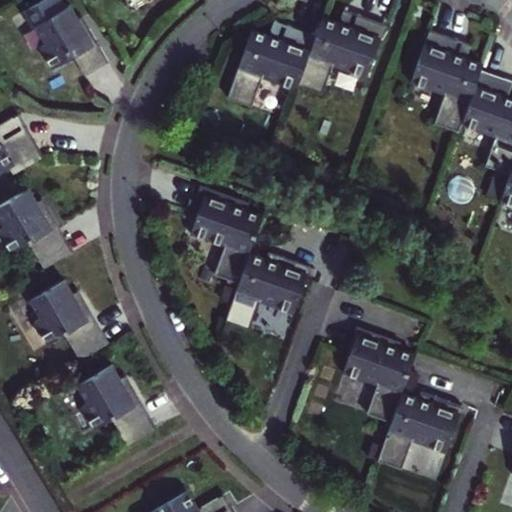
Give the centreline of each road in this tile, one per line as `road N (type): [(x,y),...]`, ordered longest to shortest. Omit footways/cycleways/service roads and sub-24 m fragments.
road 1 (residential): [(324,511),(265,466),(195,390),(167,343),(129,237),(125,161),(144,95),(172,50),(235,0)]
road 2 (unknown): [(265,466),(331,307)]
